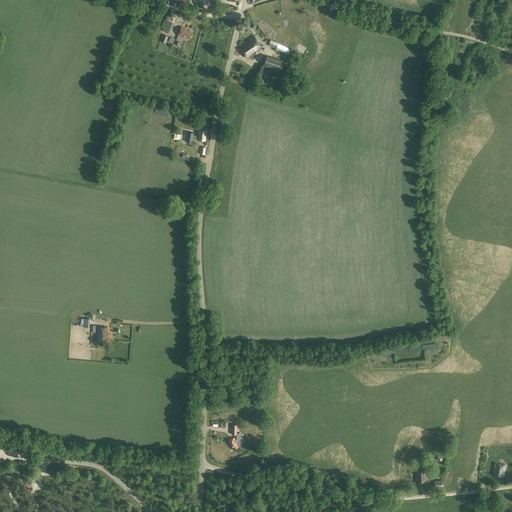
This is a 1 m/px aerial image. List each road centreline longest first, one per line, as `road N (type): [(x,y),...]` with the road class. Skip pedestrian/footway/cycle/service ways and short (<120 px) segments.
road 1 (tertiary): [(199,511),(200,208),(245,0)]
road 2 (track): [(203,463),(369,496),(511,485)]
road 3 (track): [(511,52),(303,0)]
road 4 (unclassified): [(150,511),(98,467),(0,458)]
